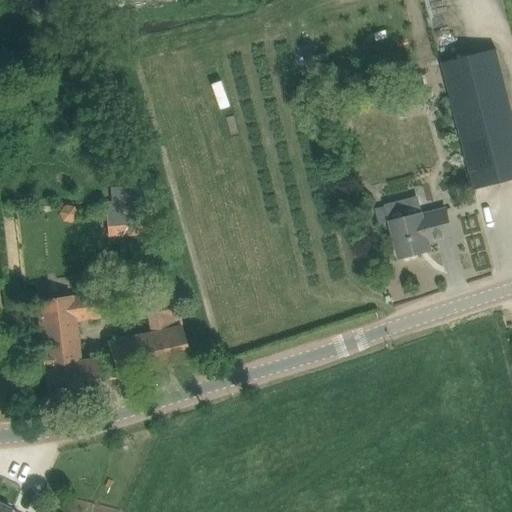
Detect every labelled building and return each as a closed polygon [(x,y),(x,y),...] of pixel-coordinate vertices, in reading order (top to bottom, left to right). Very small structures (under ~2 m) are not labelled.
[(475,190),(511,180),(511,107),(497,50),(443,64),(475,190)] [(423,75),(413,77),(417,93),(426,91),(423,75)] [(128,225),(129,225),(146,223),(144,204),(142,185),(111,188),(112,202),(114,226),(128,225)] [(454,204),(464,202),(461,192),(451,195),(454,204)] [(391,222),(401,259),(421,254),(419,246),(454,237),(447,210),(422,216),(422,214),(391,222)] [(190,362),(181,325),(173,287),(140,289),(149,332),(107,342),(116,379),(190,362)] [(99,320),(96,296),(38,303),(45,367),(48,401),(100,395),(96,361),(83,362),(79,322),(99,320)]
